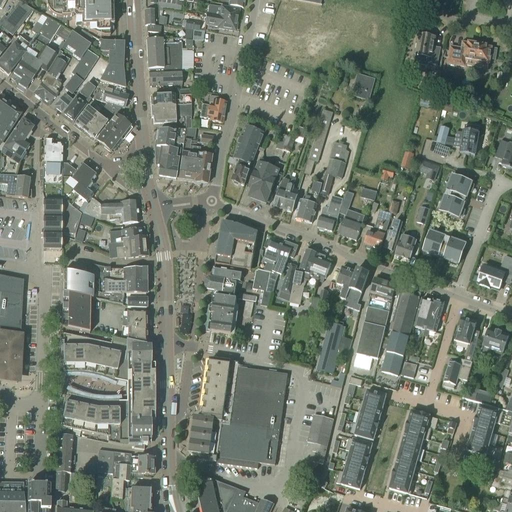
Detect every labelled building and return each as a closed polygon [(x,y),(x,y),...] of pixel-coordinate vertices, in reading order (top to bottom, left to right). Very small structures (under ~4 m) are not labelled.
[(113,1),(112,0),(47,0),(47,3),(45,3),(45,5),(46,6),(46,7),(46,8),(47,10),(47,11),(48,12),(49,13),(50,14),(51,15),(53,16),(54,17),(55,18),(56,18),(58,18),(59,19),(61,19),(67,19),(69,18),(70,18),(71,18),(73,17),(74,16),(75,14),(76,13),(76,12),(77,11),(77,10),(77,6),(79,6),(79,13),(79,15),(80,15),(80,20),(75,20),(75,27),(81,27),(81,28),(88,28),(88,31),(88,32),(103,38),(109,38),(109,27),(113,27),(113,14),(113,13),(112,13),(112,9),(112,1),(113,1)] [(181,13),(182,2),(179,1),(167,0),(157,0),(158,9),(181,13)] [(243,9),(244,0),(229,0),(228,7),(243,9)] [(12,36),(33,10),(19,2),(6,18),(4,16),(0,20),(0,26),(4,30),(9,34),(12,36)] [(207,15),(215,17),(215,19),(236,22),(238,11),(212,7),(212,9),(208,9),(207,15)] [(146,12),(144,12),(144,27),(146,27),(147,27),(147,33),(160,34),(161,27),(155,27),(155,12),(146,12)] [(215,17),(207,15),(205,26),(218,28),(218,29),(235,32),(236,22),(215,19),(215,17)] [(198,32),(199,32),(199,24),(186,22),(185,30),(198,32)] [(36,35),(42,26),(36,23),(31,32),(36,35)] [(69,43),(74,35),(60,26),(55,35),(68,43),(69,43)] [(88,45),(92,37),(84,33),(80,39),(88,45)] [(0,56),(6,49),(4,48),(10,41),(6,38),(3,36),(1,34),(0,35),(0,56)] [(88,45),(80,39),(74,35),(69,43),(68,43),(65,47),(76,55),(74,58),(79,62),(90,46),(88,45)] [(438,66),(441,50),(433,48),(435,38),(419,35),(414,65),(428,67),(428,64),(438,66)] [(12,70),(21,59),(29,45),(24,41),(19,38),(0,61),(0,70),(8,77),(10,74),(13,71),(12,70)] [(150,41),(150,38),(146,38),(147,60),(163,59),(182,57),(181,44),(166,45),(164,45),(164,40),(150,41)] [(59,57),(34,40),(30,46),(29,45),(21,59),(23,61),(14,75),(22,80),(18,86),(25,91),(40,69),(48,74),(59,57)] [(123,68),(122,66),(124,43),(102,43),(99,41),(98,44),(100,45),(100,53),(101,53),(101,54),(104,56),(109,57),(109,58),(123,68)] [(471,44),(468,44),(468,45),(463,44),(462,50),(450,48),(447,65),(464,68),(465,66),(474,67),(477,47),(477,45),(475,44),(472,44),(471,44)] [(479,46),(477,45),(477,47),(474,67),(487,70),(488,64),(489,64),(490,59),(495,60),(497,50),(486,48),(486,47),(484,47),(483,46),(481,45),(479,46)] [(48,107),(49,105),(58,94),(57,93),(60,89),(59,89),(61,86),(56,82),(70,62),(62,57),(64,55),(62,54),(59,57),(48,74),(43,82),(43,83),(33,95),(48,107)] [(183,73),(182,57),(163,59),(147,60),(147,71),(163,70),(163,73),(181,73),(183,73)] [(125,96),(123,68),(109,58),(108,66),(100,82),(97,87),(125,96)] [(501,79),(502,73),(498,72),(497,79),(494,79),(493,85),(498,85),(499,80),(500,80),(500,79),(501,79)] [(149,88),(151,88),(181,86),(181,73),(163,73),(148,74),(149,88)] [(369,102),(376,80),(357,75),(351,97),(369,102)] [(71,95),(82,83),(75,77),(64,89),(71,95)] [(90,99),(96,89),(88,83),(73,102),(65,95),(54,109),(73,123),(91,101),(89,99),(90,99)] [(96,89),(90,99),(107,104),(122,109),(124,109),(127,97),(125,96),(97,87),(96,89)] [(432,96),(435,90),(427,87),(425,93),(432,96)] [(439,92),(437,100),(444,102),(445,94),(439,92)] [(174,103),(174,96),(149,98),(150,109),(190,108),(190,97),(179,98),(179,102),(174,103)] [(433,109),(435,100),(430,99),(430,98),(422,96),(419,107),(428,109),(428,108),(433,109)] [(214,98),(209,97),(208,103),(212,104),(212,107),(211,109),(214,109),(213,111),(224,113),(226,104),(219,103),(220,99),(214,98)] [(0,119),(9,107),(0,100),(0,119)] [(87,109),(75,124),(75,127),(80,131),(82,131),(85,133),(97,117),(103,109),(95,103),(89,111),(87,109)] [(87,136),(92,140),(95,140),(107,125),(116,116),(122,109),(107,104),(103,109),(97,117),(85,133),(87,135),(87,136)] [(222,124),(224,113),(213,111),(214,109),(211,109),(212,107),(203,106),(202,111),(205,112),(204,121),(209,122),(222,124)] [(0,144),(20,114),(9,107),(0,119),(0,144)] [(191,130),(190,108),(150,109),(151,125),(175,124),(175,117),(185,117),(185,130),(191,130)] [(328,130),(332,114),(323,112),(318,128),(328,130)] [(107,125),(106,128),(121,139),(130,127),(116,116),(107,125)] [(0,176),(18,178),(22,163),(26,155),(24,153),(29,146),(24,142),(31,131),(30,127),(21,120),(2,149),(0,175),(0,176)] [(441,127),(436,143),(445,146),(445,145),(454,146),(453,148),(461,149),(460,155),(475,157),(479,129),(464,126),(463,134),(456,132),(455,139),(447,138),(449,130),(441,127)] [(238,168),(237,168),(232,182),(233,182),(234,185),(237,186),(240,185),(241,186),(241,185),(245,187),(251,171),(249,170),(257,151),(263,153),(265,150),(259,148),(259,146),(260,147),(264,137),(263,137),(264,134),(265,135),(267,129),(263,128),(261,133),(246,127),(241,138),(240,138),(238,145),(239,146),(233,159),(240,162),(238,168)] [(110,153),(121,139),(106,128),(95,141),(110,153)] [(317,164),(328,130),(318,128),(304,176),(310,177),(314,163),(317,164)] [(193,184),(207,186),(211,158),(203,157),(204,153),(199,153),(200,149),(189,147),(190,142),(194,143),(196,130),(191,130),(185,130),(185,131),(182,146),(177,181),(193,183),(193,184)] [(304,140),(306,132),(301,130),(298,138),(304,140)] [(174,133),(158,131),(156,147),(177,150),(177,145),(182,146),(185,131),(175,131),(174,133)] [(290,155),(295,140),(288,138),(288,137),(281,135),(276,149),(274,156),(282,159),(284,152),(290,155)] [(211,145),(211,144),(212,138),(201,136),(200,144),(211,145)] [(62,165),(62,145),(52,145),(52,142),(44,141),(43,166),(40,166),(39,177),(43,177),(42,193),(45,203),(43,251),(60,251),(62,178),(62,165)] [(501,167),(511,171),(511,145),(500,141),(494,158),(503,161),(501,167)] [(341,180),(349,154),(345,151),(344,151),(345,147),(335,144),(327,172),(322,171),(318,185),(315,184),(313,190),(309,189),(305,203),(300,202),(295,220),(312,225),(319,197),(326,199),(328,196),(333,178),(341,180)] [(175,181),(179,151),(176,151),(177,150),(156,147),(156,161),(158,161),(157,167),(158,168),(157,176),(159,179),(175,181)] [(410,171),(414,155),(405,153),(401,168),(410,171)] [(272,197),(270,196),(275,181),(279,183),(282,176),(282,174),(280,173),(279,175),(278,175),(279,170),(269,167),(271,162),(261,159),(259,163),(258,163),(248,189),(252,190),(250,197),(251,200),(266,205),(267,204),(269,205),(272,197)] [(439,168),(421,162),(417,172),(436,178),(439,168)] [(68,165),(62,165),(62,178),(69,179),(70,179),(66,184),(67,185),(66,187),(69,190),(73,187),(74,188),(88,171),(80,165),(75,171),(68,166),(68,165)] [(393,179),(395,171),(384,169),(381,181),(388,183),(389,178),(393,179)] [(74,188),(73,187),(69,190),(66,187),(64,187),(62,188),(62,235),(75,235),(78,225),(81,214),(90,202),(89,201),(93,196),(87,192),(93,184),(92,182),(96,177),(96,175),(91,171),(88,172),(88,171),(74,188)] [(295,182),(296,179),(295,179),(296,174),(293,173),(290,182),(288,187),(284,202),(285,202),(282,211),(292,214),(298,196),(292,194),(294,187),(293,187),(294,182),(295,182)] [(18,178),(0,176),(0,186),(7,187),(5,198),(31,202),(31,192),(28,191),(30,180),(17,178),(18,178)] [(439,212),(459,219),(465,204),(465,200),(466,200),(472,184),(452,177),(446,192),(446,195),(439,212)] [(284,202),(288,187),(290,182),(283,180),(280,190),(274,208),(282,211),(285,202),(284,202)] [(375,201),(377,193),(363,189),(361,197),(375,201)] [(317,229),(319,229),(319,231),(323,232),(325,231),(332,233),(335,222),(337,223),(343,201),(333,198),(331,205),(328,204),(327,209),(325,208),(323,209),(317,229)] [(81,214),(78,225),(89,229),(93,219),(99,221),(109,222),(109,216),(114,216),(121,216),(122,225),(138,224),(137,205),(133,202),(121,202),(120,204),(99,206),(92,200),(90,202),(81,214)] [(396,216),(400,204),(392,201),(389,212),(388,213),(392,214),(392,215),(396,216)] [(421,209),(416,223),(425,226),(430,211),(421,209)] [(380,251),(392,215),(392,214),(388,213),(389,212),(381,210),(374,229),(372,229),(371,234),(369,233),(365,246),(366,246),(365,247),(366,249),(370,250),(372,250),(372,248),(380,251)] [(365,217),(348,211),(339,236),(356,242),(365,217)] [(393,253),(402,223),(394,221),(392,229),(390,228),(389,232),(388,232),(383,250),(382,252),(383,254),(390,256),(392,255),(393,253)] [(216,257),(215,265),(251,271),(258,234),(237,226),(234,226),(234,225),(222,222),(216,257)] [(109,234),(110,245),(108,245),(109,260),(125,258),(125,261),(147,259),(145,238),(143,239),(142,230),(135,231),(135,230),(134,230),(134,231),(121,232),(121,233),(109,234)] [(430,233),(423,253),(438,258),(439,258),(443,259),(443,260),(458,265),(465,245),(450,240),(446,238),(430,233)] [(400,242),(395,256),(410,261),(416,243),(417,241),(402,236),(401,238),(400,242)] [(272,243),(267,241),(265,249),(269,250),(264,263),(270,265),(268,271),(272,273),(274,267),(276,267),(283,247),(272,243)] [(293,260),(297,248),(284,243),(283,247),(276,267),(274,267),(272,273),(270,280),(267,293),(272,294),(273,294),(275,282),(278,275),(281,276),(288,258),(293,260)] [(305,256),(300,270),(303,271),(302,275),(296,274),(289,304),(299,306),(299,302),(300,302),(305,280),(308,282),(310,278),(318,281),(318,282),(322,284),(324,279),(326,280),(331,265),(324,262),(325,258),(317,255),(306,251),(304,256),(305,256)] [(500,273),(484,267),(478,284),(479,285),(479,286),(490,290),(491,289),(499,292),(503,278),(511,281),(511,277),(511,260),(505,258),(500,273)] [(106,269),(90,265),(87,277),(92,279),(105,281),(106,269)] [(291,293),(295,273),(294,273),(296,268),(291,266),(282,290),(291,293)] [(342,268),(336,285),(344,288),(340,299),(345,301),(344,307),(359,313),(361,307),(357,306),(369,275),(356,270),(355,273),(351,271),(344,269),(342,268)] [(105,281),(104,284),(113,286),(148,286),(148,269),(130,269),(130,270),(110,271),(110,269),(106,269),(105,281)] [(241,283),(242,273),(214,269),(212,280),(209,280),(206,282),(205,288),(207,291),(216,292),(223,293),(222,297),(256,302),(256,297),(235,294),(236,284),(232,283),(232,281),(241,283)] [(270,274),(258,271),(258,272),(256,272),(253,290),(264,292),(261,307),(268,309),(271,294),(272,294),(267,293),(270,274)] [(87,277),(62,273),(62,286),(63,286),(63,285),(66,285),(66,294),(65,294),(64,329),(89,334),(90,300),(92,300),(92,279),(87,277)] [(0,379),(17,382),(23,282),(0,277),(0,379)] [(392,300),(396,286),(375,280),(371,294),(377,296),(376,298),(391,302),(391,300),(392,300)] [(113,286),(104,284),(104,298),(148,298),(148,286),(113,286)] [(398,377),(420,295),(402,288),(393,320),(395,321),(381,373),(398,377)] [(319,300),(313,299),(309,318),(321,321),(327,293),(321,292),(319,300)] [(234,337),(238,308),(239,300),(215,297),(213,298),(212,305),(213,306),(212,306),(210,307),(209,313),(211,315),(212,315),(210,316),(210,322),(211,324),(209,325),(208,331),(210,333),(215,334),(234,337)] [(146,309),(146,300),(127,300),(127,309),(146,309)] [(425,331),(433,303),(422,300),(414,328),(425,331)] [(435,334),(442,312),(444,304),(433,301),(433,303),(425,331),(423,337),(428,338),(429,332),(435,334)] [(389,313),(383,312),(368,308),(356,356),(377,361),(389,313)] [(146,346),(145,332),(149,332),(148,316),(145,316),(145,314),(122,313),(121,328),(124,328),(123,333),(121,333),(120,341),(122,341),(131,343),(146,346)] [(456,333),(454,341),(456,342),(469,346),(466,356),(472,358),(473,358),(474,355),(477,341),(472,339),(474,332),(474,331),(476,324),(462,320),(462,321),(460,327),(459,333),(456,333)] [(330,324),(317,370),(333,375),(338,355),(342,357),(345,346),(341,345),(345,328),(342,328),(330,324)] [(496,332),(489,330),(481,355),(489,357),(491,351),(503,354),(509,337),(502,335),(502,334),(496,332)] [(58,424),(60,425),(60,427),(82,432),(107,437),(108,444),(122,447),(127,447),(135,447),(134,449),(144,450),(143,450),(143,445),(147,445),(147,441),(151,441),(151,439),(151,421),(155,421),(154,386),(154,364),(151,364),(150,346),(146,346),(131,343),(122,341),(120,341),(112,340),(110,346),(86,340),(63,335),(63,342),(61,342),(60,342),(60,355),(63,355),(63,375),(74,374),(84,374),(93,376),(104,379),(114,383),(114,380),(126,383),(126,393),(126,402),(119,402),(119,400),(108,401),(105,400),(98,400),(89,399),(78,396),(67,392),(63,412),(61,412),(58,425),(58,424)] [(190,455),(198,456),(197,460),(216,463),(216,465),(257,470),(258,464),(275,466),(287,375),(238,369),(239,364),(211,360),(210,363),(208,363),(207,369),(210,369),(209,375),(207,375),(206,381),(208,381),(207,387),(205,387),(204,393),(206,393),(205,399),(203,399),(202,405),(205,405),(204,411),(202,411),(201,417),(203,417),(203,419),(195,418),(190,455)] [(445,384),(444,387),(454,390),(455,386),(456,387),(458,379),(467,382),(472,364),(471,363),(465,361),(461,360),(459,366),(450,363),(444,383),(445,384)] [(413,380),(417,367),(404,363),(401,376),(413,380)] [(502,390),(509,372),(503,369),(496,388),(502,390)] [(351,379),(349,385),(361,388),(362,382),(351,379)] [(491,402),(493,394),(473,389),(470,401),(490,407),(491,402)] [(364,403),(383,409),(386,397),(367,392),(364,403)] [(362,402),(359,413),(380,420),(383,409),(364,403),(362,402)] [(477,418),(476,419),(495,424),(500,425),(503,413),(480,407),(477,418)] [(408,424),(414,425),(429,430),(429,429),(432,418),(427,417),(420,415),(411,412),(408,424)] [(359,413),(355,425),(358,426),(358,425),(377,431),(379,424),(380,420),(359,413)] [(323,466),(333,421),(314,416),(307,443),(314,445),(310,463),(323,466)] [(475,425),(473,430),(492,435),(495,424),(476,419),(477,418),(476,418),(474,425),(475,425)] [(406,430),(405,435),(424,440),(423,440),(428,442),(431,430),(429,429),(429,430),(414,425),(408,424),(406,430)] [(355,435),(355,437),(374,442),(377,431),(358,425),(358,426),(355,435)] [(473,430),(470,441),(489,446),(492,435),(473,430)] [(405,435),(402,446),(420,451),(423,440),(424,440),(405,435)] [(73,437),(58,436),(55,473),(65,474),(71,474),(73,437)] [(349,440),(345,452),(350,453),(350,452),(369,458),(372,446),(349,440)] [(470,441),(467,452),(486,457),(489,446),(470,441)] [(402,446),(398,457),(417,462),(420,451),(402,446)] [(112,475),(114,454),(98,452),(96,473),(97,473),(96,478),(103,478),(104,474),(112,475)] [(350,453),(347,463),(366,469),(367,464),(367,465),(369,458),(350,452),(350,453)] [(137,459),(130,459),(130,456),(114,454),(112,475),(110,501),(111,501),(112,506),(117,507),(117,501),(122,502),(123,483),(129,483),(129,479),(143,480),(143,475),(153,476),(154,458),(137,458),(137,459)] [(511,467),(511,465),(511,455),(505,454),(502,465),(511,467)] [(398,457),(395,468),(414,473),(417,462),(398,457)] [(344,474),(344,475),(363,480),(366,469),(347,463),(344,474)] [(394,472),(392,479),(411,484),(411,483),(414,473),(395,468),(394,472)] [(313,489),(321,474),(313,470),(305,485),(313,489)] [(502,478),(490,475),(491,474),(489,474),(486,473),(480,471),(478,476),(489,479),(489,481),(493,482),(492,487),(506,491),(503,500),(500,499),(498,504),(502,505),(508,507),(508,506),(511,507),(511,480),(502,478)] [(65,474),(55,473),(54,493),(64,493),(65,474)] [(340,473),(336,484),(360,491),(363,480),(344,475),(344,474),(340,473)] [(201,511),(228,511),(238,491),(199,475),(197,476),(195,477),(195,479),(201,511)] [(71,479),(70,488),(78,489),(79,480),(71,479)] [(392,479),(389,490),(410,496),(414,484),(411,483),(411,484),(392,479)] [(0,484),(0,511),(27,511),(27,506),(26,506),(26,503),(23,503),(23,493),(22,493),(22,484),(0,484)] [(49,511),(49,501),(49,486),(27,486),(26,503),(26,506),(27,506),(27,511),(49,511)] [(245,493),(238,491),(228,511),(255,511),(259,505),(244,499),(246,493),(245,493)] [(270,511),(272,507),(271,505),(261,501),(259,505),(255,511),(270,511)] [(461,508),(468,510),(470,503),(463,501),(461,508)] [(66,505),(66,504),(57,503),(56,511),(67,511),(68,510),(68,505),(66,505)]
